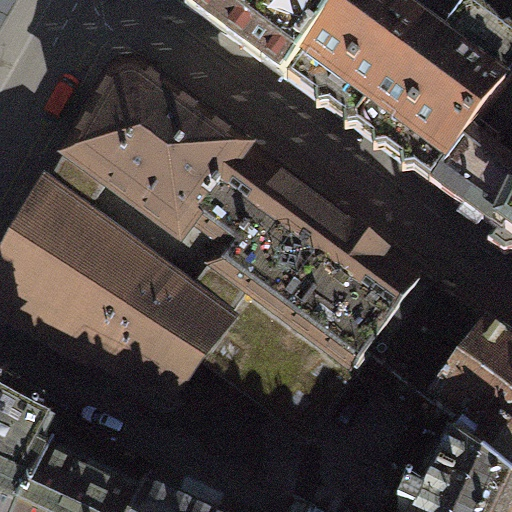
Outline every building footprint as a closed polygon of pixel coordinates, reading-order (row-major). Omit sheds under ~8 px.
[(185,0),(186,8),(283,75),(342,0),(185,0)] [(427,187),(471,132),(511,78),(511,34),(509,31),(498,33),(482,8),(471,11),(462,0),(395,0),(378,23),(348,0),(342,0),(283,75),(427,187)] [(185,219),(192,225),(246,154),(142,80),(128,76),(112,82),(92,113),(65,160),(174,235),(185,219)] [(511,165),(471,132),(427,187),(511,249),(511,165)] [(335,219),(246,154),(192,225),(229,249),(214,271),(245,292),(197,361),(306,438),(371,352),(420,284),(335,219)] [(174,235),(65,160),(0,281),(0,310),(167,405),(197,361),(245,292),(214,271),(229,249),(192,225),(185,219),(174,235)] [(511,354),(505,351),(420,284),(371,352),(463,431),(452,446),(511,492),(511,354)] [(0,511),(19,511),(45,459),(35,455),(44,436),(30,428),(35,417),(0,397),(0,511)] [(511,511),(511,492),(452,446),(420,511),(511,511)] [(136,511),(140,503),(45,459),(19,511),(136,511)] [(177,511),(144,496),(140,503),(136,511),(177,511)]
